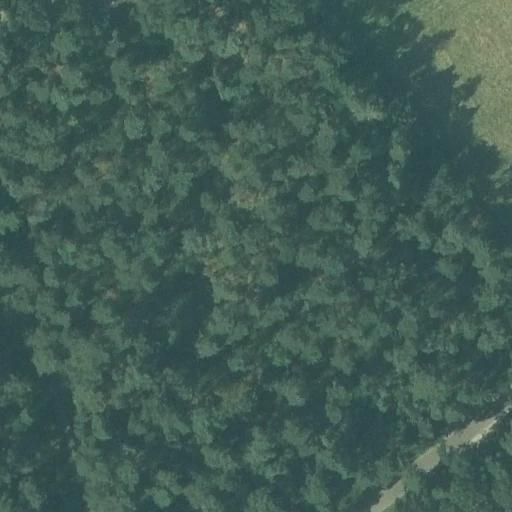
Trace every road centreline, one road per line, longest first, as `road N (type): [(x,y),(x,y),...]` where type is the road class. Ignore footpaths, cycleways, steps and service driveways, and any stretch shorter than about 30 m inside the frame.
road 1 (track): [(94,511),(0,315)]
road 2 (tertiary): [(368,511),(511,399)]
